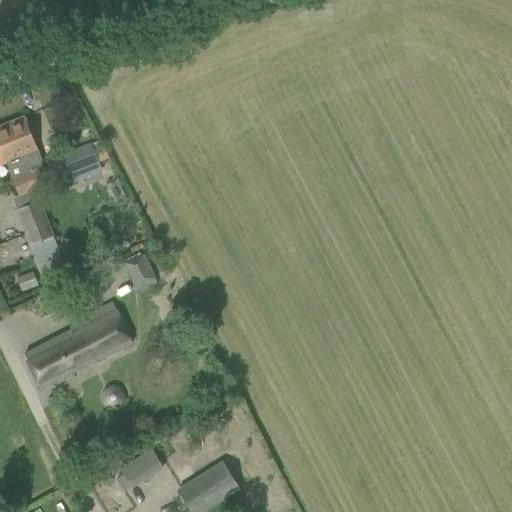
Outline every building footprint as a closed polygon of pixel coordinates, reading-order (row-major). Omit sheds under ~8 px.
[(0,151),(5,163),(19,197),(35,190),(44,186),(37,170),(41,162),(36,151),(38,150),(25,117),(0,127),(0,151)] [(100,141),(90,145),(98,163),(107,159),(100,141)] [(66,177),(98,164),(98,163),(90,145),(58,157),(66,177)] [(16,210),(30,245),(32,245),(39,264),(60,256),(53,237),(54,237),(40,201),(16,210)] [(126,265),(139,292),(155,285),(143,257),(126,265)] [(17,279),(22,293),(38,286),(33,273),(17,279)] [(74,332),(24,354),(40,389),(134,347),(115,303),(71,325),(74,332)] [(135,459),(119,470),(131,489),(148,479),(135,459)] [(222,461),(177,490),(190,511),(204,511),(240,490),(222,461)]
